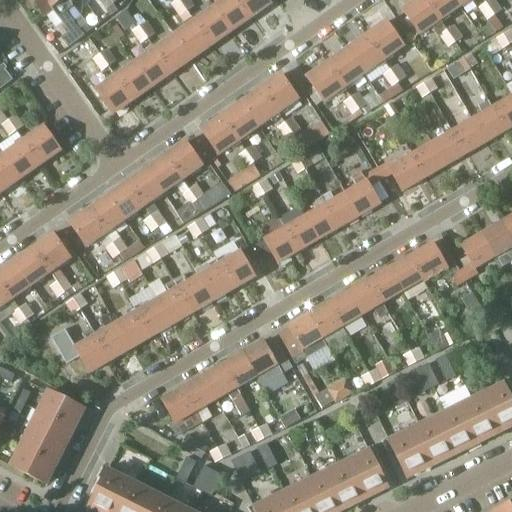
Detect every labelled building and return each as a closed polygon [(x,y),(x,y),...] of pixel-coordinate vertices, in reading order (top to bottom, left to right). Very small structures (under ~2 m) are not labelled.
[(85,35),(79,28),(74,22),(67,12),(58,0),(33,0),(45,15),(53,9),(71,32),(62,39),(69,47),(85,35)] [(58,0),(67,12),(74,6),(69,0),(58,0)] [(106,11),(115,4),(112,0),(101,0),(99,2),(106,11)] [(178,0),(170,6),(186,27),(175,35),(192,59),(212,46),(195,21),(188,11),(179,0),(178,0)] [(189,0),(179,0),(188,11),(194,7),(189,0)] [(231,32),(251,18),(238,0),(224,0),(214,7),(231,32)] [(238,0),(251,18),(271,4),(268,0),(238,0)] [(440,21),(425,0),(417,0),(403,10),(420,35),(431,28),(438,38),(439,38),(447,49),(455,43),(447,31),(440,21)] [(425,0),(440,21),(460,7),(455,0),(425,0)] [(490,0),(485,4),(494,16),(502,11),(493,0),(490,0)] [(486,22),(494,16),(485,4),(477,9),(486,22)] [(201,17),(195,21),(212,46),(231,32),(214,7),(201,17)] [(74,22),(79,28),(87,23),(82,16),(74,22)] [(367,35),(384,60),(404,46),(387,21),(367,35)] [(147,22),(140,27),(148,39),(155,34),(147,22)] [(117,26),(112,29),(119,40),(124,36),(117,26)] [(447,31),(455,43),(462,38),(454,26),(447,31)] [(140,45),(148,39),(140,27),(131,32),(140,45)] [(503,35),(509,45),(511,43),(511,32),(511,30),(503,35)] [(165,42),(155,49),(173,73),(192,59),(175,35),(165,42)] [(364,74),(384,60),(367,35),(347,49),(364,74)] [(509,45),(503,35),(496,39),(502,50),(509,45)] [(147,55),(136,62),(153,87),(173,73),(155,49),(147,55)] [(345,88),(364,74),(347,49),(327,63),(345,88)] [(101,55),(109,67),(117,61),(109,50),(101,55)] [(109,67),(101,55),(94,60),(102,71),(109,67)] [(465,59),(471,69),(477,65),(471,55),(465,59)] [(471,69),(465,59),(447,70),(453,80),(471,69)] [(133,101),(153,87),(136,62),(116,76),(133,101)] [(325,102),(345,88),(327,63),(307,77),(325,102)] [(0,90),(13,80),(5,71),(7,69),(4,65),(0,68),(0,90)] [(390,71),(399,83),(406,77),(398,65),(390,71)] [(391,89),(399,83),(390,71),(382,76),(391,89)] [(262,88),(279,113),(298,99),(281,74),(262,88)] [(114,115),(133,101),(116,76),(96,90),(114,115)] [(423,84),(430,94),(437,89),(431,79),(423,84)] [(422,99),(430,94),(423,84),(415,89),(422,99)] [(243,101),(260,126),(279,113),(262,88),(243,101)] [(350,99),(359,111),(367,106),(358,93),(350,99)] [(511,96),(493,108),(506,131),(511,128),(511,96)] [(351,116),(359,111),(350,99),(343,104),(351,116)] [(260,126),(243,101),(224,115),(241,140),(260,126)] [(482,114),(473,119),(486,143),(506,131),(493,108),(492,108),(488,102),(478,107),(482,114)] [(391,104),(384,108),(390,118),(397,114),(391,104)] [(8,121),(16,132),(24,127),(16,115),(8,121)] [(241,140),(224,115),(202,130),(209,140),(220,154),(241,140)] [(285,124),(293,136),(301,130),(292,119),(285,124)] [(472,120),(453,131),(466,155),(486,143),(473,119),(472,120)] [(9,138),(16,132),(8,121),(1,126),(9,138)] [(321,122),(296,138),(304,151),(330,135),(321,122)] [(466,155),(453,131),(452,131),(447,123),(427,135),(432,143),(433,143),(446,167),(466,155)] [(285,141),(293,136),(285,124),(277,129),(285,141)] [(45,127),(25,140),(42,165),(62,151),(45,127)] [(25,140),(5,154),(22,178),(42,165),(25,140)] [(166,155),(183,180),(203,166),(186,142),(166,155)] [(433,143),(432,143),(413,154),(426,178),(446,167),(433,143)] [(245,152),(254,164),(261,159),(253,146),(245,152)] [(246,169),(254,164),(245,152),(238,157),(246,169)] [(403,192),(426,178),(413,154),(412,152),(388,165),(393,174),(403,192)] [(0,157),(0,188),(3,192),(22,178),(5,154),(0,157)] [(166,155),(147,169),(164,193),(183,180),(166,155)] [(307,156),(300,160),(306,170),(312,166),(307,156)] [(306,170),(300,160),(291,165),(297,175),(306,170)] [(387,163),(378,168),(384,179),(393,174),(388,165),(387,163)] [(147,169),(128,182),(145,207),(164,193),(147,169)] [(347,192),(360,216),(381,204),(380,203),(371,187),(365,176),(364,176),(361,171),(352,177),(357,186),(347,192)] [(371,187),(380,181),(374,171),(365,176),(371,187)] [(259,184),(265,195),(273,190),(267,179),(259,184)] [(390,197),(380,181),(371,187),(380,203),(390,197)] [(126,220),(145,207),(128,182),(109,196),(126,220)] [(257,200),(265,195),(259,184),(250,189),(257,200)] [(189,190),(196,202),(204,196),(196,185),(189,190)] [(189,207),(196,202),(189,190),(181,196),(189,207)] [(360,216),(347,192),(334,200),(330,193),(322,197),(327,204),(340,228),(360,216)] [(90,209),(113,243),(121,238),(114,228),(126,220),(109,196),(90,209)] [(320,240),(340,228),(327,204),(322,197),(312,203),(316,210),(306,216),(320,240)] [(100,238),(106,248),(113,243),(90,209),(70,223),(87,247),(100,238)] [(151,217),(158,228),(166,222),(158,212),(151,217)] [(299,252),(320,240),(306,216),(286,228),(299,252)] [(511,216),(503,221),(511,237),(511,216)] [(151,234),(158,228),(151,217),(143,223),(151,234)] [(194,224),(201,235),(209,230),(202,219),(194,224)] [(482,233),(496,257),(502,267),(511,261),(511,237),(503,221),(482,233)] [(193,240),(201,235),(194,224),(186,229),(193,240)] [(279,264),(299,252),(286,228),(265,240),(279,264)] [(496,257),(482,233),(462,245),(468,256),(461,260),(465,268),(471,264),(474,270),(496,257)] [(54,234),(35,248),(52,272),(58,282),(65,277),(58,267),(71,259),(54,234)] [(121,238),(113,243),(121,255),(129,249),(121,238)] [(114,259),(121,255),(113,243),(106,248),(114,259)] [(409,256),(423,280),(424,283),(447,270),(448,269),(443,260),(433,243),(409,256)] [(154,249),(161,260),(168,255),(161,244),(154,249)] [(35,248),(15,261),(32,286),(52,272),(35,248)] [(153,265),(161,260),(154,249),(146,254),(153,265)] [(241,252),(220,263),(235,289),(256,277),(241,252)] [(148,267),(141,256),(133,261),(134,262),(139,272),(148,267)] [(423,280),(409,256),(390,268),(403,292),(423,280)] [(451,256),(443,260),(448,269),(447,270),(450,276),(460,270),(451,256)] [(0,280),(13,299),(32,286),(15,261),(0,272),(0,280)] [(134,262),(121,270),(130,284),(142,276),(134,262)] [(220,263),(200,275),(214,301),(235,289),(220,263)] [(464,268),(470,279),(478,275),(474,270),(471,264),(465,268),(464,268)] [(403,292),(390,268),(370,279),(383,303),(403,292)] [(113,274),(120,286),(127,281),(120,269),(113,274)] [(466,281),(460,271),(452,275),(458,286),(466,281)] [(112,290),(120,286),(113,274),(105,279),(112,290)] [(214,301),(200,275),(187,283),(183,276),(175,280),(194,313),(214,301)] [(65,277),(58,282),(66,293),(73,288),(72,287),(65,277)] [(383,303),(370,279),(350,291),(363,315),(374,308),(380,319),(389,313),(383,303)] [(0,308),(13,299),(0,280),(0,308)] [(167,294),(158,299),(173,325),(194,313),(175,280),(163,287),(167,294)] [(51,287),(58,298),(66,293),(58,282),(51,287)] [(363,315),(350,291),(330,303),(343,327),(363,315)] [(439,293),(432,297),(439,308),(445,305),(439,293)] [(73,300),(80,310),(87,305),(80,295),(73,300)] [(173,325),(158,299),(137,311),(152,337),(173,325)] [(73,315),(80,310),(73,300),(66,305),(73,315)] [(343,327),(330,303),(310,314),(323,338),(343,327)] [(18,310),(26,322),(34,316),(26,304),(18,310)] [(19,327),(26,322),(18,310),(11,315),(19,327)] [(137,311),(117,323),(132,349),(152,337),(137,311)] [(328,346),(323,338),(310,314),(289,327),(289,328),(279,334),(295,362),(297,365),(328,346)] [(117,323),(96,335),(111,361),(132,349),(117,323)] [(111,361),(96,335),(96,336),(91,329),(82,334),(86,341),(75,348),(81,357),(90,373),(111,361)] [(65,330),(52,338),(68,364),(81,357),(75,348),(65,330)] [(452,331),(444,335),(450,346),(458,342),(452,331)] [(244,353),(258,377),(264,387),(294,369),(276,338),(266,343),(264,341),(244,353)] [(412,352),(417,362),(424,359),(419,348),(412,352)] [(409,366),(417,362),(412,352),(404,356),(409,366)] [(237,388),(258,377),(244,353),(224,365),(237,388)] [(435,360),(439,367),(449,363),(445,355),(435,360)] [(376,369),(382,380),(395,373),(389,360),(388,359),(375,366),(376,369)] [(439,367),(443,375),(452,370),(450,365),(449,363),(439,367)] [(428,364),(419,368),(422,376),(432,371),(428,364)] [(243,399),(237,388),(224,365),(203,377),(217,400),(229,393),(235,404),(243,399)] [(409,373),(413,380),(422,376),(419,368),(409,373)] [(369,373),(375,384),(382,380),(376,369),(369,373)] [(15,375),(4,370),(0,377),(11,383),(15,375)] [(452,370),(443,375),(446,382),(456,377),(452,370)] [(422,376),(426,383),(435,378),(432,371),(422,376)] [(360,378),(366,388),(375,384),(369,373),(360,378)] [(422,376),(413,380),(416,387),(426,383),(422,376)] [(197,412),(217,400),(203,377),(183,388),(197,412)] [(435,378),(426,383),(429,390),(439,385),(435,378)] [(347,380),(329,390),(336,403),(354,392),(347,380)] [(511,401),(502,382),(387,439),(407,478),(511,426),(511,401)] [(426,383),(416,387),(420,395),(429,390),(426,383)] [(176,424),(197,412),(183,388),(163,400),(176,424)] [(31,394),(23,390),(18,401),(25,405),(31,394)] [(49,392),(39,411),(73,429),(83,410),(49,392)] [(417,396),(415,397),(407,401),(414,415),(424,410),(417,396)] [(19,416),(25,405),(18,401),(12,412),(19,416)] [(294,410),(281,418),(287,428),(301,421),(294,410)] [(39,411),(30,430),(64,447),(73,429),(39,411)] [(8,428),(1,424),(0,426),(0,437),(3,439),(8,428)] [(267,424),(259,428),(264,439),(273,435),(267,424)] [(259,428),(251,432),(256,443),(264,439),(259,428)] [(30,430),(20,449),(55,466),(64,447),(30,430)] [(245,449),(256,443),(251,432),(239,438),(245,449)] [(180,447),(201,460),(208,448),(187,435),(180,447)] [(226,444),(217,449),(223,459),(231,455),(226,444)] [(257,449),(260,456),(270,451),(267,444),(257,449)] [(253,505),(255,511),(338,511),(387,488),(368,448),(253,505)] [(55,466),(20,449),(11,468),(45,485),(55,466)] [(217,449),(209,453),(214,464),(223,459),(217,449)] [(270,451),(260,456),(264,463),(274,458),(273,457),(270,451)] [(250,452),(240,457),(244,464),(253,459),(250,452)] [(231,462),(234,469),(244,464),(240,457),(231,462)] [(187,458),(183,465),(193,470),(196,463),(187,458)] [(264,463),(268,470),(277,465),(274,458),(264,463)] [(253,459),(244,464),(247,471),(257,466),(253,459)] [(244,464),(234,469),(238,476),(247,471),(244,464)] [(183,465),(179,472),(189,477),(193,470),(183,465)] [(204,466),(200,473),(209,478),(213,471),(204,466)] [(257,466),(247,471),(251,478),(260,474),(257,466)] [(89,507),(99,511),(196,511),(108,468),(89,507)] [(209,478),(219,483),(223,476),(213,471),(209,478)] [(238,476),(241,483),(251,478),(247,471),(238,476)] [(179,472),(176,479),(186,484),(189,477),(179,472)] [(200,473),(196,480),(206,485),(209,478),(200,473)] [(209,478),(206,485),(215,490),(219,483),(209,478)] [(196,480),(193,487),(202,492),(206,485),(196,480)] [(202,492),(212,497),(215,490),(206,485),(202,492)]
